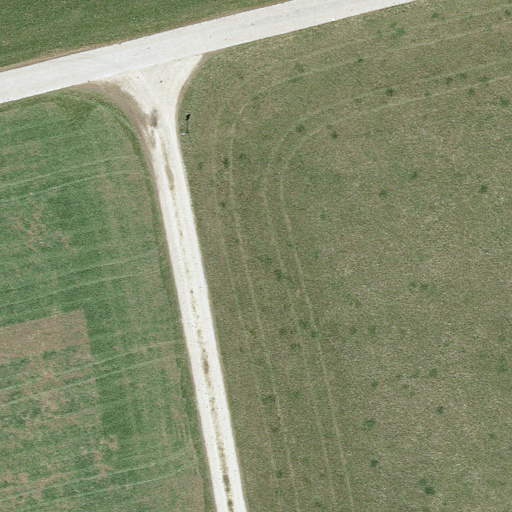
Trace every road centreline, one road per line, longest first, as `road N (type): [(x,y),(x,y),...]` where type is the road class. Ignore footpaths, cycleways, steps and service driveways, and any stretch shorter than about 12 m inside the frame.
road 1 (track): [(152,67),(236,511)]
road 2 (track): [(0,103),(418,0)]
